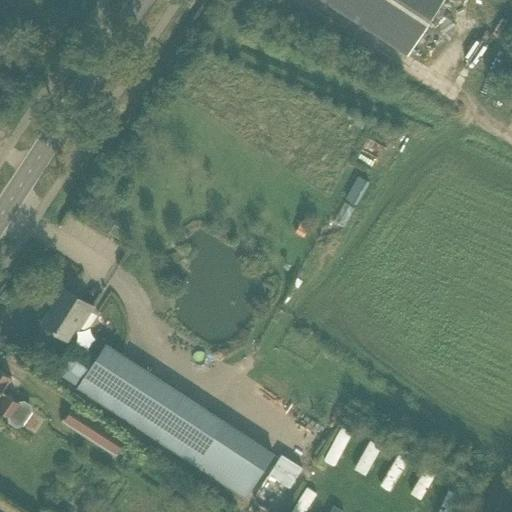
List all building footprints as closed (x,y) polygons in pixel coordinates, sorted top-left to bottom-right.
[(443,0),(321,0),(407,56),(443,0)] [(76,330),(91,306),(64,289),(41,323),(65,338),(72,327),(76,330)] [(275,456),(105,344),(96,358),(73,342),(59,363),(83,378),(78,386),(246,496),(275,456)] [(0,393),(0,386),(8,376),(0,370),(0,412),(7,418),(8,417),(9,422),(16,427),(22,426),(32,411),(31,406),(24,400),(14,403),(0,393)] [(127,437),(75,404),(63,422),(116,455),(127,437)] [(321,457),(337,465),(354,432),(339,424),(321,457)] [(353,467),(368,474),(384,445),(369,437),(353,467)] [(398,446),(381,485),(395,491),(412,452),(398,446)] [(423,461),(410,492),(425,499),(438,468),(423,461)] [(308,485),(291,511),(307,511),(319,492),(308,485)] [(447,488),(436,511),(451,511),(460,493),(447,488)] [(328,511),(345,511),(346,511),(333,503),(328,511)]
